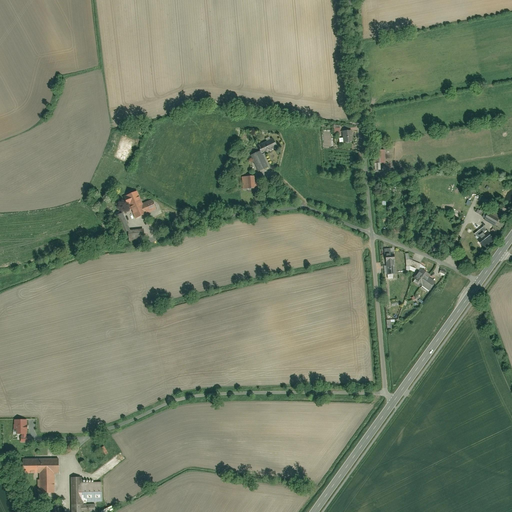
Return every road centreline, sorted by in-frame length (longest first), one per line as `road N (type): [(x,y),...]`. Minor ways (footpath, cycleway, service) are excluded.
road 1 (residential): [(350,0),(372,233)]
road 2 (residential): [(372,233),(286,207),(153,241)]
road 3 (residential): [(372,233),(385,393),(394,400)]
road 4 (track): [(0,278),(153,241)]
road 5 (tertiary): [(479,282),(394,400)]
road 6 (track): [(402,389),(466,455),(511,476)]
road 7 (tertiary): [(394,400),(314,511)]
